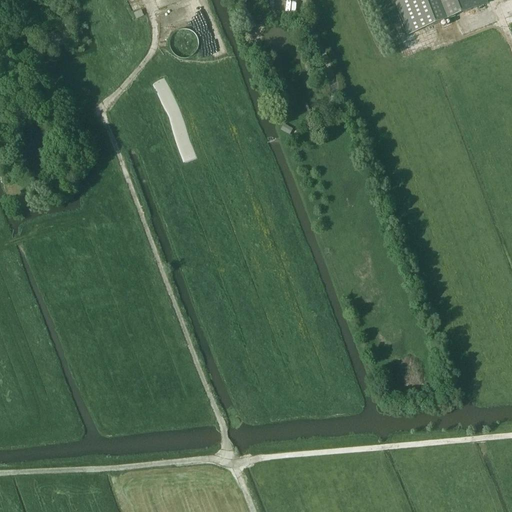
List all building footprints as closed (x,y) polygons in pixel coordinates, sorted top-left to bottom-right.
[(392,0),(407,36),(488,4),(486,0),(392,0)] [(141,11),(133,14),(136,20),(143,17),(141,11)] [(173,13),(166,13),(165,26),(180,27),(182,14),(173,13)] [(192,32),(180,32),(180,47),(197,48),(197,40),(192,40),(192,32)] [(290,135),(293,130),(284,125),(281,130),(290,135)]
